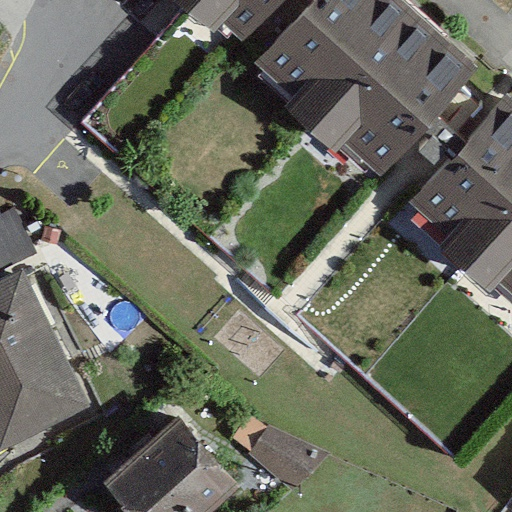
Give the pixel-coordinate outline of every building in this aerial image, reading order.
[(238,0),(183,0),(211,28),(238,0)] [(464,58),(390,0),(285,0),(235,63),(372,172),(464,58)] [(511,111),(480,83),(391,181),(511,290),(511,111)] [(0,271),(7,268),(26,259),(5,217),(0,219),(0,271)] [(7,268),(0,271),(0,449),(77,412),(7,268)] [(155,406),(82,477),(116,511),(192,511),(227,479),(155,406)] [(260,430),(243,452),(288,487),(305,465),(260,430)]
